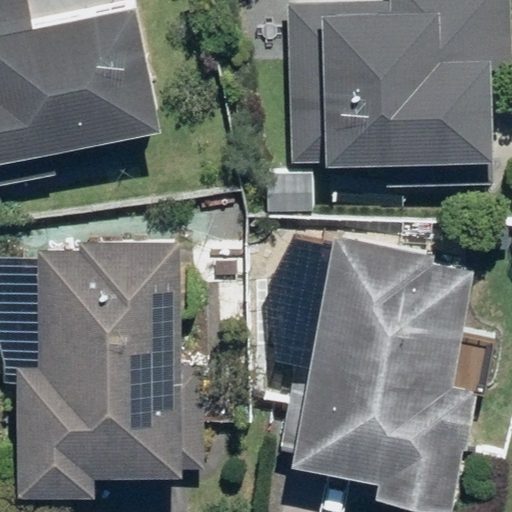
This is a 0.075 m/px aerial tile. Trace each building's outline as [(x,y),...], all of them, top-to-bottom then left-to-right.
[(0,0),(0,174),(66,160),(59,130),(175,106),(152,0),(70,0),(40,7),(38,0),(0,0)] [(511,0),(294,0),(298,151),(509,144),(506,53),(511,53),(511,0)] [(326,161),(261,163),(262,211),(327,210),(326,161)] [(445,235),(342,218),(320,353),(300,350),(285,441),(393,459),(390,474),(474,488),(493,370),(466,366),(485,252),(444,246),(445,235)] [(197,358),(193,224),(46,229),(50,344),(25,345),(29,476),(108,474),(107,454),(212,451),(209,357),(197,358)]
